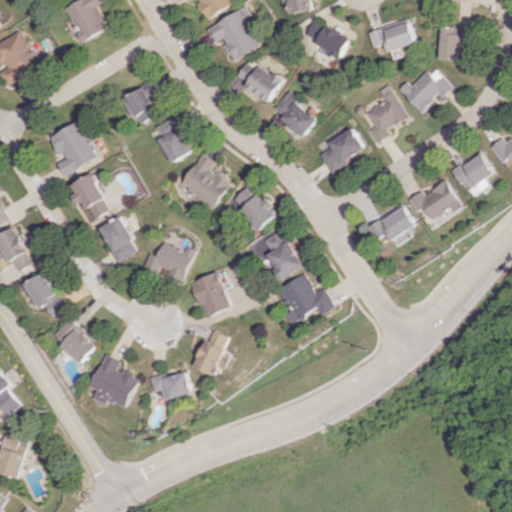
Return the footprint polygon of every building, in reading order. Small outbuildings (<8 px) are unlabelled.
[(80,0),(68,6),(85,40),(111,27),(101,6),(107,3),(105,0),(80,0)] [(237,3),(235,0),(199,0),(209,18),(237,3)] [(315,9),(313,0),(283,0),(284,3),(290,2),(292,13),(315,9)] [(208,26),(216,42),(223,38),(233,59),(263,45),(248,15),(252,13),(248,6),(208,26)] [(343,56),(353,37),(317,18),(307,38),(343,56)] [(370,32),(376,47),(387,42),(390,51),(419,41),(411,18),(370,32)] [(443,59),(463,60),(464,41),(475,42),(476,26),(444,25),(443,59)] [(0,43),(0,54),(6,67),(4,68),(12,84),(46,66),(27,29),(0,43)] [(239,75),(248,82),(246,86),(270,102),(284,80),(250,58),(239,75)] [(423,112),(442,94),(445,97),(456,87),(436,66),(414,87),(409,81),(401,88),(423,112)] [(144,83),(149,95),(160,90),(155,79),(144,83)] [(410,116),(390,84),(380,90),(386,100),(367,112),(376,126),(370,130),(378,143),(392,134),(389,129),(410,116)] [(160,112),(144,86),(125,98),(142,124),(160,112)] [(273,108),(304,136),(319,119),(289,91),(273,108)] [(154,127),(174,161),(195,149),(175,115),(154,127)] [(55,134),(66,159),(61,162),(67,174),(101,158),(83,121),(55,134)] [(332,170),(368,149),(355,128),(331,142),(333,146),(322,153),(332,170)] [(506,162),(511,157),(511,138),(509,141),(506,137),(494,146),(506,162)] [(489,178),(498,172),(485,151),(454,169),(463,183),(468,180),(477,195),(493,185),(489,178)] [(233,181),(212,168),(216,161),(202,152),(183,182),(195,190),(193,194),(215,208),(233,181)] [(75,184),(80,193),(96,220),(115,208),(94,173),(75,184)] [(413,198),(420,211),(428,207),(435,220),(445,214),(447,219),(467,208),(451,180),(427,194),(425,190),(413,198)] [(232,201),(261,230),(279,213),(265,198),(262,201),(247,186),(232,201)] [(0,228),(16,220),(0,191),(0,228)] [(371,224),(380,240),(389,236),(395,247),(415,236),(411,229),(419,225),(408,205),(371,224)] [(142,252),(125,215),(104,225),(121,261),(142,252)] [(0,235),(0,239),(3,247),(0,248),(0,255),(2,259),(12,255),(20,271),(37,263),(19,226),(0,235)] [(283,278),(304,266),(283,229),(262,241),(283,278)] [(185,280),(200,250),(190,245),(187,251),(167,241),(160,255),(153,252),(147,265),(159,272),(161,268),(185,280)] [(28,283),(44,308),(48,306),(55,316),(69,307),(46,271),(28,283)] [(194,282),(209,317),(235,306),(219,271),(194,282)] [(338,306),(327,287),(318,292),(307,272),(278,289),(291,311),(287,313),(293,324),(321,307),(325,314),(338,306)] [(86,362),(101,342),(70,319),(55,338),(86,362)] [(198,366),(219,374),(222,367),(229,369),(235,353),(227,349),(232,336),(214,328),(198,366)] [(93,386),(100,389),(96,398),(108,403),(110,400),(129,408),(142,377),(120,368),(123,360),(108,353),(93,386)] [(0,404),(8,416),(23,405),(9,387),(12,384),(0,368),(0,404)] [(156,391),(163,389),(166,400),(195,391),(189,371),(167,377),(165,373),(152,376),(156,391)] [(0,459),(0,471),(21,477),(30,440),(6,434),(0,459)] [(0,511),(10,497),(0,490),(0,511)]
